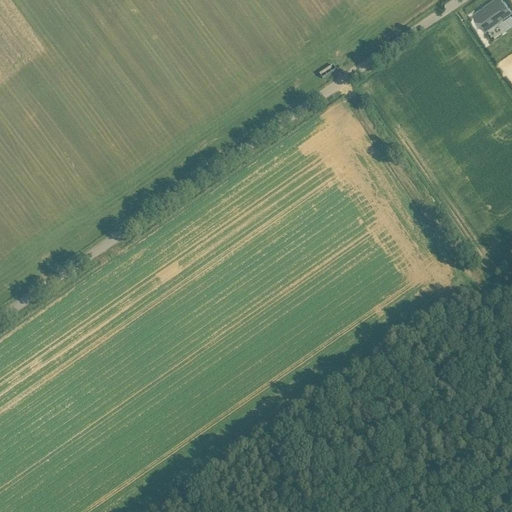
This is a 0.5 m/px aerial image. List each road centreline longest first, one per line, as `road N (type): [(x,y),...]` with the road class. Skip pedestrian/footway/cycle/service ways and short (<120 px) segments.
road 1 (unclassified): [(0,313),(462,0)]
road 2 (track): [(485,289),(343,81)]
